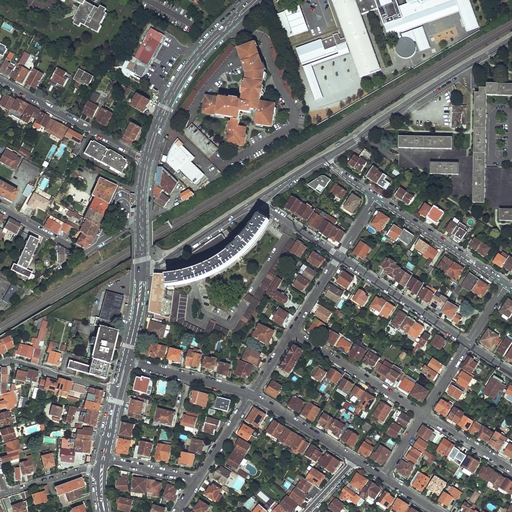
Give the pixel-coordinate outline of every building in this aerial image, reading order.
[(319,41),(306,46),(310,56),(345,43),(348,50),(356,73),(357,73),(359,77),(379,70),(377,66),(378,66),(354,0),(334,0),(335,1),(331,3),(333,7),(332,7),(343,38),(339,39),(335,34),(331,35),(332,37),(320,42),(319,41)] [(388,0),(379,0),(384,10),(386,10),(391,8),(392,8),(388,0)] [(419,13),(383,25),(388,37),(399,33),(401,39),(400,39),(400,40),(399,40),(398,41),(397,41),(397,42),(396,44),(395,45),(395,46),(395,47),(395,49),(395,50),(396,51),(396,53),(397,54),(398,55),(399,56),(400,57),(401,57),(402,58),(404,58),(405,58),(406,58),(408,58),(409,57),(411,57),(411,56),(412,55),(413,54),(414,53),(415,52),(415,51),(415,49),(416,48),(415,46),(415,44),(414,43),(414,42),(413,41),(412,40),(410,39),(409,38),(407,38),(406,38),(404,38),(402,38),(400,32),(469,9),(474,24),(487,19),(480,0),(470,4),(468,0),(455,0),(434,7),(434,6),(440,4),(440,2),(444,0),(429,0),(424,2),(423,2),(422,0),(408,0),(413,11),(418,9),(419,13)] [(82,24),(98,33),(102,27),(101,26),(107,15),(105,14),(107,10),(102,7),(100,10),(86,3),(84,6),(82,5),(75,20),(76,21),(74,25),(80,27),(82,24)] [(266,7),(260,13),(267,19),(269,16),(266,7)] [(285,12),(277,15),(285,38),(293,35),(294,36),(307,30),(298,7),(285,12)] [(391,8),(386,10),(389,20),(395,17),(391,8)] [(0,12),(1,20),(12,18),(12,16),(16,16),(15,10),(0,11),(0,12)] [(457,38),(457,28),(431,28),(431,38),(457,38)] [(154,30),(137,59),(149,66),(166,37),(154,30)] [(245,67),(246,67),(248,74),(246,89),(245,89),(243,102),(235,101),(206,96),(203,113),(233,118),(232,122),(230,122),(227,144),(244,146),(247,128),(239,126),(241,115),(242,112),(246,113),(251,113),(252,110),(259,111),(257,124),(272,127),(274,118),(272,118),(273,113),(275,113),(276,105),(261,102),(266,72),(260,58),(255,43),(239,49),(242,56),(241,56),(245,67)] [(322,95),(310,63),(338,54),(348,50),(345,43),(310,56),(298,60),(313,98),(322,95)] [(198,92),(235,48),(231,45),(195,89),(198,92)] [(310,56),(306,46),(294,50),(298,60),(310,56)] [(283,86),(287,84),(275,48),(271,49),(283,86)] [(3,60),(6,62),(11,52),(11,51),(9,49),(3,60)] [(19,62),(24,65),(30,54),(25,51),(19,62)] [(1,71),(10,76),(13,71),(8,68),(10,64),(8,63),(13,54),(11,52),(6,62),(1,71)] [(133,73),(142,78),(147,71),(137,66),(133,73)] [(59,84),(65,87),(69,79),(65,77),(67,74),(58,69),(51,83),(57,86),(59,84)] [(74,80),(88,87),(94,76),(80,69),(74,80)] [(13,78),(23,83),(27,75),(17,70),(13,78)] [(27,84),(37,89),(41,79),(36,76),(38,72),(34,70),(27,84)] [(298,102),(287,84),(284,86),(295,104),(298,102)] [(487,90),(487,93),(480,93),(475,93),(474,134),(472,202),(483,202),(484,202),(486,134),(487,104),(487,97),(511,97),(511,85),(487,85),(487,90)] [(182,110),(186,112),(198,92),(194,89),(182,110)] [(11,109),(15,100),(4,95),(0,103),(0,105),(9,111),(11,109)] [(132,106),(144,113),(150,101),(138,95),(132,106)] [(90,102),(96,105),(98,101),(92,97),(90,102)] [(9,111),(8,114),(11,116),(12,115),(20,119),(23,115),(22,115),(27,106),(17,100),(12,109),(11,109),(9,111)] [(84,113),(93,118),(99,107),(96,105),(90,102),(84,113)] [(23,115),(20,119),(24,122),(24,121),(28,122),(31,117),(36,119),(39,112),(28,106),(23,115)] [(453,106),(452,128),(466,128),(466,106),(453,106)] [(97,121),(107,126),(114,115),(103,109),(97,121)] [(34,122),(32,126),(39,129),(41,126),(44,128),(49,119),(40,113),(35,122),(34,122)] [(43,134),(47,136),(49,134),(50,134),(53,127),(55,128),(60,120),(53,117),(43,134)] [(116,138),(131,146),(134,140),(135,141),(141,129),(132,124),(124,140),(117,136),(116,138)] [(209,159),(218,149),(192,124),(183,134),(209,159)] [(78,145),(83,137),(68,129),(61,142),(64,143),(67,140),(78,145)] [(399,136),(399,148),(452,149),(452,137),(399,136)] [(179,140),(176,144),(180,148),(183,145),(184,145),(179,140)] [(117,175),(124,178),(126,175),(120,172),(126,161),(90,141),(85,152),(119,171),(117,175)] [(180,170),(195,185),(205,175),(192,162),(196,158),(188,150),(185,153),(180,148),(176,144),(173,149),(170,155),(168,160),(167,164),(176,173),(180,170)] [(6,148),(0,159),(0,161),(14,170),(20,160),(11,155),(13,152),(6,148)] [(32,154),(20,148),(18,152),(29,158),(32,154)] [(354,154),(349,163),(361,171),(372,154),(364,148),(359,156),(354,154)] [(41,173),(43,170),(24,159),(22,162),(38,171),(41,173)] [(38,171),(22,162),(19,168),(35,177),(38,171)] [(430,162),(430,169),(430,173),(450,174),(458,174),(458,163),(430,162)] [(367,175),(369,177),(369,178),(377,183),(383,174),(377,170),(378,169),(373,166),(367,175)] [(158,168),(156,186),(164,191),(171,195),(178,182),(163,168),(158,168)] [(383,174),(377,183),(386,189),(390,183),(384,179),(387,175),(384,173),(383,174)] [(309,185),(317,191),(320,186),(325,189),(331,180),(326,176),(325,176),(324,176),(323,176),(321,177),(309,185)] [(0,182),(0,196),(12,202),(17,192),(5,185),(6,184),(2,182),(2,183),(0,182)] [(108,204),(117,189),(116,188),(102,182),(94,197),(108,204)] [(331,192),(342,199),(347,192),(340,187),(336,184),(331,192)] [(28,198),(33,187),(28,185),(23,195),(28,198)] [(155,193),(154,197),(156,198),(155,198),(157,200),(155,202),(164,208),(170,200),(161,194),(164,191),(156,186),(155,193)] [(317,191),(322,194),(325,189),(320,186),(317,191)] [(400,188),(395,196),(402,200),(407,193),(400,188)] [(189,190),(181,195),(184,201),(195,195),(190,191),(189,190)] [(49,201),(34,193),(27,206),(35,210),(37,206),(45,210),(49,201)] [(407,193),(402,200),(409,205),(414,197),(407,193)] [(345,207),(354,213),(362,200),(353,195),(349,201),(346,199),(340,208),(343,210),(345,207)] [(108,204),(94,197),(93,198),(94,199),(90,210),(103,216),(108,205),(108,204)] [(293,197),(286,208),(296,214),(302,203),(303,204),(306,199),(302,197),(300,201),(293,197)] [(425,204),(419,212),(426,217),(434,206),(429,202),(427,205),(425,204)] [(304,204),(297,215),(301,218),(302,217),(308,221),(314,211),(304,204)] [(434,206),(426,217),(432,221),(433,220),(437,222),(443,212),(434,206)] [(511,209),(499,209),(499,221),(511,221),(511,209)] [(103,216),(90,210),(85,219),(98,227),(103,216)] [(309,224),(318,230),(324,220),(325,221),(328,217),(328,216),(328,215),(323,212),(320,216),(316,214),(314,217),(313,216),(310,221),(311,222),(309,224)] [(372,225),(381,231),(389,219),(380,213),(372,225)] [(85,219),(78,215),(76,218),(86,224),(82,229),(69,221),(67,223),(72,226),(75,228),(80,231),(92,238),(98,227),(85,219)] [(65,224),(51,216),(48,220),(60,226),(61,225),(64,227),(65,224)] [(168,275),(168,284),(171,284),(175,284),(189,282),(203,277),(206,276),(221,269),(237,258),(244,252),(252,244),(259,235),(263,231),(268,222),(260,217),(255,224),(252,229),(248,234),(246,236),(237,245),(227,253),(224,256),(214,262),(202,267),(198,269),(186,272),(174,274),(168,275)] [(326,221),(319,231),(323,234),(324,233),(329,236),(335,227),(338,222),(333,219),(333,220),(328,217),(325,221),(326,221)] [(455,217),(446,230),(452,233),(457,226),(456,225),(459,220),(455,217)] [(9,219),(0,235),(0,239),(1,240),(4,234),(5,235),(8,231),(15,235),(21,225),(9,219)] [(44,227),(59,235),(62,230),(68,234),(72,226),(67,223),(66,222),(65,224),(64,227),(61,225),(60,226),(48,220),(44,227)] [(457,226),(452,233),(461,240),(467,231),(457,225),(457,226)] [(388,235),(397,242),(399,240),(405,230),(402,228),(400,230),(394,226),(388,235)] [(336,228),(330,238),(338,244),(339,242),(340,243),(346,234),(336,228)] [(20,230),(17,237),(26,242),(16,265),(13,264),(10,270),(29,279),(26,285),(28,286),(36,280),(35,277),(35,276),(31,274),(32,272),(26,269),(38,241),(34,239),(34,238),(20,230)] [(399,240),(408,246),(414,236),(405,230),(399,240)] [(92,238),(80,231),(77,237),(79,238),(76,244),(84,248),(89,245),(93,239),(92,238)] [(191,253),(194,258),(202,255),(213,249),(216,247),(226,240),(222,234),(191,253)] [(251,304),(233,333),(239,337),(252,315),(255,310),(263,297),(270,286),(276,276),(283,264),(296,242),(290,238),(253,297),(249,294),(244,299),(251,304)] [(467,244),(476,251),(481,243),(475,238),(473,240),(471,238),(467,244)] [(298,241),(292,251),(301,257),(307,248),(306,247),(306,246),(298,241)] [(417,249),(425,254),(430,246),(422,241),(417,249)] [(354,253),(364,260),(371,249),(361,243),(354,253)] [(481,243),(476,251),(484,256),(489,248),(481,243)] [(71,252),(58,246),(59,265),(71,257),(72,257),(71,252)] [(430,266),(439,253),(430,246),(425,254),(424,256),(430,260),(427,264),(430,266)] [(408,260),(412,263),(414,259),(410,256),(412,253),(409,251),(404,257),(406,259),(408,260)] [(314,252),(308,261),(318,268),(319,266),(321,267),(326,259),(314,252)] [(493,261),(502,267),(502,266),(506,260),(498,254),(493,261)] [(502,266),(511,272),(511,271),(511,258),(509,256),(506,260),(502,266)] [(446,257),(439,267),(448,274),(455,263),(446,257)] [(387,258),(381,267),(386,271),(389,273),(388,275),(388,276),(388,277),(388,278),(389,279),(390,280),(391,280),(392,280),(393,280),(394,279),(400,269),(395,266),(396,264),(387,258)] [(447,274),(457,280),(464,269),(455,263),(448,274),(447,274)] [(43,276),(39,266),(35,276),(35,277),(36,280),(43,276)] [(309,268),(304,276),(312,281),(317,273),(309,268)] [(337,282),(347,289),(354,279),(343,271),(337,280),(338,281),(337,282)] [(395,281),(405,287),(411,277),(402,271),(395,281)] [(155,314),(154,319),(162,321),(176,325),(181,294),(181,291),(166,290),(166,275),(155,274),(150,313),(155,314)] [(465,288),(471,292),(472,291),(479,280),(480,280),(471,274),(464,285),(466,286),(465,288)] [(276,276),(270,286),(273,287),(268,295),(284,304),(285,304),(286,304),(287,303),(288,302),(288,301),(288,300),(288,299),(290,298),(285,295),(284,296),(277,291),(283,281),(276,276)] [(301,276),(294,286),(304,292),(311,283),(301,276)] [(407,289),(416,295),(423,285),(414,279),(407,289)] [(472,291),(481,296),(485,290),(487,291),(489,287),(479,280),(472,291)] [(326,296),(337,303),(343,294),(329,284),(327,288),(330,290),(326,296)] [(12,285),(2,301),(7,304),(17,288),(12,285)] [(460,296),(461,297),(462,294),(460,293),(462,289),(458,286),(454,292),(460,296)] [(419,297),(429,304),(435,295),(425,288),(419,297)] [(115,294),(106,291),(99,318),(115,322),(117,323),(118,318),(124,296),(115,294)] [(354,300),(363,307),(370,297),(360,291),(356,297),(354,295),(352,298),(354,300)] [(449,300),(437,293),(429,305),(434,308),(435,306),(439,308),(440,306),(444,308),(449,300)] [(181,294),(176,325),(210,340),(212,331),(227,337),(229,331),(209,322),(204,332),(184,321),(187,295),(181,294)] [(255,310),(258,312),(266,298),(263,297),(255,310)] [(371,306),(381,313),(387,303),(383,300),(382,302),(377,298),(371,306)] [(511,301),(509,299),(501,311),(510,318),(511,315),(511,301)] [(453,319),(459,323),(461,321),(461,322),(463,318),(457,314),(460,309),(448,302),(443,311),(449,315),(448,316),(448,317),(448,318),(448,319),(449,319),(450,320),(451,320),(453,320),(453,319)] [(316,316),(326,322),(332,313),(317,303),(314,308),(319,311),(316,316)] [(380,314),(387,319),(395,308),(387,303),(381,313),(380,314)] [(276,317),(273,321),(282,326),(289,315),(281,309),(278,313),(276,312),(274,316),(276,317)] [(392,324),(399,329),(408,317),(400,312),(392,324)] [(317,333),(320,335),(327,325),(309,315),(307,319),(314,323),(308,332),(313,335),(314,333),(316,335),(317,333)] [(113,330),(115,322),(99,318),(96,317),(94,324),(100,326),(113,330)] [(401,329),(409,334),(417,323),(408,317),(401,329)] [(151,322),(148,334),(163,338),(166,326),(161,325),(162,321),(154,319),(153,323),(151,322)] [(48,323),(42,321),(37,341),(36,344),(32,358),(31,363),(37,364),(41,350),(39,350),(40,346),(39,345),(40,341),(44,341),(44,340),(47,331),(47,328),(48,323)] [(409,334),(417,339),(424,328),(417,323),(409,334)] [(261,326),(255,338),(269,345),(275,332),(270,330),(271,327),(264,324),(262,326),(261,326)] [(113,330),(100,326),(98,332),(116,337),(118,331),(113,330)] [(489,330),(481,341),(486,344),(487,343),(493,347),(499,336),(489,330)] [(325,340),(334,346),(334,345),(336,346),(344,335),(339,333),(338,336),(330,331),(325,340)] [(116,337),(98,332),(91,359),(92,359),(109,364),(116,337)] [(413,351),(415,353),(420,345),(423,347),(430,337),(426,334),(419,344),(418,343),(418,344),(416,347),(413,351)] [(431,344),(440,350),(445,341),(437,336),(431,344)] [(1,353),(13,347),(8,337),(0,341),(0,351),(0,352),(1,353)] [(511,342),(507,339),(498,353),(504,356),(511,344),(511,342)] [(338,347),(347,353),(352,344),(345,340),(344,342),(342,340),(338,347)] [(365,351),(367,349),(361,345),(362,343),(358,340),(355,345),(356,345),(350,355),(353,356),(352,357),(356,360),(356,359),(360,361),(366,351),(365,351)] [(57,343),(50,341),(47,351),(50,352),(48,362),(58,365),(61,354),(55,352),(51,351),(52,347),(56,348),(57,343)] [(17,354),(32,358),(36,344),(34,343),(32,347),(19,344),(17,354)] [(167,348),(153,344),(152,349),(153,349),(152,354),(152,355),(152,356),(152,357),(153,357),(154,357),(155,357),(156,357),(157,356),(164,358),(167,348)] [(294,346),(288,357),(297,363),(304,352),(294,346)] [(171,349),(168,360),(173,361),(175,361),(175,362),(175,363),(176,363),(177,364),(178,363),(179,363),(179,362),(182,363),(183,359),(181,358),(182,352),(171,349)] [(189,350),(185,365),(195,368),(195,366),(199,367),(202,356),(198,355),(199,351),(195,350),(194,352),(189,350)] [(252,351),(247,361),(256,365),(256,367),(261,369),(265,363),(258,360),(261,355),(252,351)] [(404,360),(407,353),(402,351),(399,357),(404,360)] [(369,364),(374,367),(380,358),(370,352),(363,362),(368,365),(369,364)] [(207,356),(204,368),(209,369),(209,370),(209,371),(210,371),(211,372),(212,372),(213,371),(214,371),(214,370),(217,371),(218,363),(216,362),(217,359),(207,356)] [(288,357),(280,369),(290,374),(297,363),(288,357)] [(469,357),(462,369),(468,373),(467,375),(469,376),(471,374),(479,362),(478,361),(477,362),(469,357)] [(105,378),(109,364),(92,359),(90,367),(69,361),(67,368),(105,378)] [(429,367),(438,373),(443,366),(434,359),(429,367)] [(379,371),(387,376),(393,366),(385,361),(383,364),(379,371)] [(241,362),(236,375),(248,380),(252,372),(258,374),(261,369),(256,367),(254,366),(253,367),(241,362)] [(376,372),(386,378),(387,376),(379,371),(383,364),(382,363),(376,372)] [(221,364),(219,374),(230,377),(231,372),(229,371),(231,366),(221,364)] [(322,367),(318,365),(311,376),(322,383),(328,374),(321,369),(322,367)] [(404,372),(394,366),(386,378),(395,383),(396,381),(399,383),(400,381),(403,376),(402,375),(404,372)] [(16,380),(25,382),(26,380),(27,372),(18,370),(16,380)] [(36,382),(38,373),(28,370),(27,372),(26,380),(36,382)] [(332,370),(326,379),(335,385),(341,376),(343,377),(346,373),(340,370),(338,373),(332,370)] [(426,376),(433,381),(438,374),(431,370),(430,371),(429,370),(427,372),(425,374),(427,375),(426,376)] [(461,378),(458,383),(466,388),(466,389),(469,391),(470,388),(468,387),(472,379),(463,372),(460,377),(461,378)] [(344,381),(338,390),(347,396),(353,385),(348,381),(351,376),(346,373),(343,377),(341,380),(344,381)] [(494,376),(484,392),(493,398),(498,389),(502,391),(505,387),(501,384),(503,381),(494,376)] [(138,382),(135,391),(148,394),(152,379),(144,377),(143,379),(138,377),(137,382),(138,382)] [(45,388),(54,391),(57,381),(48,378),(46,381),(41,380),(39,386),(38,389),(44,390),(45,388)] [(58,395),(61,396),(65,380),(58,378),(57,381),(54,391),(54,392),(57,393),(58,389),(60,390),(58,395)] [(397,386),(409,393),(414,385),(405,379),(403,382),(400,381),(399,383),(397,386)] [(65,391),(69,392),(69,391),(72,382),(65,380),(61,396),(64,397),(65,391)] [(268,391),(267,393),(276,398),(282,388),(273,383),(270,388),(268,387),(266,390),(268,391)] [(84,389),(85,386),(81,385),(79,392),(86,394),(88,393),(102,397),(104,391),(90,387),(89,391),(86,390),(86,389),(84,389)] [(411,395),(420,401),(423,397),(425,398),(429,392),(418,385),(411,395)] [(450,391),(448,395),(457,400),(460,402),(461,401),(458,399),(462,392),(452,386),(449,391),(450,391)] [(357,387),(352,394),(361,400),(365,393),(357,387)] [(16,399),(13,391),(12,392),(6,393),(3,394),(1,395),(0,395),(0,399),(4,398),(5,401),(0,402),(0,408),(7,407),(8,409),(14,407),(13,404),(15,404),(14,399),(16,399)] [(74,392),(69,391),(69,392),(68,397),(81,400),(82,396),(73,393),(74,392)] [(194,391),(191,403),(205,407),(209,395),(194,391)] [(102,397),(88,393),(86,401),(100,404),(102,397)] [(367,394),(356,412),(359,414),(364,405),(370,409),(376,399),(367,394)] [(296,395),(289,407),(299,413),(305,403),(299,399),(300,397),(299,397),(300,396),(298,395),(298,396),(296,395)] [(330,397),(329,399),(342,408),(346,403),(346,402),(342,400),(340,403),(330,397)] [(18,408),(26,406),(27,400),(20,398),(18,408)] [(130,412),(129,417),(142,420),(148,400),(140,398),(139,401),(133,400),(129,412),(130,412)] [(218,398),(215,409),(228,412),(231,401),(218,398)] [(437,404),(434,409),(445,416),(452,405),(449,403),(448,404),(442,400),(439,405),(437,404)] [(85,407),(99,412),(100,404),(86,401),(85,407)] [(309,403),(302,415),(306,418),(307,416),(314,420),(320,410),(309,403)] [(382,403),(374,416),(383,422),(391,409),(382,403)] [(63,408),(53,405),(50,415),(54,416),(53,420),(60,421),(63,408)] [(95,425),(99,412),(85,407),(83,407),(83,409),(82,412),(80,421),(95,425)] [(455,408),(449,417),(454,420),(453,422),(458,424),(464,414),(455,408)] [(75,410),(69,409),(66,421),(71,423),(75,410)] [(247,421),(258,428),(265,415),(255,409),(247,421)] [(159,410),(156,422),(172,426),(174,413),(159,410)] [(397,410),(391,419),(394,421),(400,412),(397,410)] [(9,411),(0,414),(0,421),(1,426),(13,423),(9,411)] [(184,415),(181,425),(193,428),(197,415),(188,413),(187,416),(184,415)] [(403,413),(397,422),(406,427),(412,418),(403,413)] [(208,414),(204,432),(211,434),(211,435),(214,435),(216,427),(219,427),(220,422),(214,420),(215,416),(208,414)] [(325,414),(319,422),(324,425),(323,427),(327,430),(334,420),(325,414)] [(465,416),(459,425),(467,431),(473,422),(465,416)] [(335,421),(330,429),(336,433),(334,435),(339,438),(346,427),(341,423),(341,422),(335,419),(334,421),(335,421)] [(268,432),(277,438),(283,429),(278,425),(279,424),(274,421),(268,432)] [(365,422),(361,427),(368,432),(372,426),(365,422)] [(124,423),(121,435),(132,437),(134,426),(124,423)] [(393,423),(387,434),(396,439),(402,429),(393,423)] [(475,423),(469,432),(472,434),(475,430),(478,432),(481,427),(475,423)] [(239,435),(248,441),(254,431),(245,425),(239,435)] [(432,441),(435,436),(433,434),(433,432),(423,426),(418,435),(424,439),(428,441),(427,442),(430,443),(430,442),(431,441),(432,441)] [(13,427),(1,430),(4,442),(16,438),(13,427)] [(351,427),(343,440),(347,443),(346,444),(352,447),(352,446),(353,447),(359,437),(352,433),(354,429),(351,427)] [(75,439),(91,441),(92,432),(93,428),(81,428),(78,428),(74,428),(68,428),(67,435),(75,436),(75,439)] [(484,428),(478,437),(486,443),(487,442),(488,442),(493,434),(484,428)] [(280,440),(291,447),(297,437),(290,433),(292,432),(287,429),(280,440)] [(497,433),(489,444),(499,451),(506,439),(497,433)] [(292,447),(303,454),(309,445),(307,444),(308,442),(299,436),(292,447)] [(90,454),(91,441),(75,439),(67,438),(63,438),(61,458),(62,458),(62,462),(74,463),(75,452),(90,454)] [(119,445),(118,452),(128,454),(131,441),(118,438),(117,444),(119,445)] [(429,458),(431,459),(433,456),(425,450),(428,444),(419,439),(414,447),(423,452),(422,453),(424,454),(429,458)] [(437,450),(442,453),(444,451),(447,452),(452,443),(447,440),(446,441),(443,439),(439,446),(437,449),(437,450)] [(511,441),(508,439),(503,448),(506,450),(504,454),(511,458),(511,445),(510,444),(511,441)] [(18,440),(5,444),(8,455),(16,453),(21,452),(18,440)] [(193,440),(190,451),(202,454),(204,446),(203,445),(204,442),(193,440)] [(136,448),(134,458),(138,459),(139,457),(147,459),(147,456),(150,457),(153,444),(142,441),(141,449),(136,448)] [(235,451),(245,457),(251,446),(242,441),(235,451)] [(365,443),(360,451),(369,457),(374,448),(370,446),(365,443)] [(160,444),(157,459),(167,461),(167,460),(169,460),(172,447),(160,444)] [(306,455),(316,462),(319,458),(322,454),(321,453),(322,452),(317,448),(313,445),(306,455)] [(376,451),(371,458),(382,465),(385,460),(386,461),(392,453),(381,446),(377,452),(376,451)] [(407,459),(416,465),(418,462),(416,461),(422,453),(411,446),(409,449),(411,451),(407,459)] [(3,462),(17,458),(16,453),(8,455),(1,457),(3,462)] [(181,459),(180,464),(186,465),(186,464),(193,465),(196,455),(184,453),(183,459),(181,459)] [(228,464),(238,469),(244,459),(234,453),(228,464)] [(52,454),(42,457),(45,468),(54,466),(52,454)] [(324,457),(319,464),(333,473),(334,473),(335,474),(341,464),(340,464),(341,462),(328,454),(325,458),(324,457)] [(464,467),(474,473),(480,463),(470,457),(464,467)] [(398,471),(408,478),(415,467),(403,459),(401,462),(403,463),(398,471)] [(31,461),(20,464),(23,475),(28,473),(28,472),(34,470),(31,461)] [(484,467),(478,476),(488,482),(494,472),(486,467),(485,468),(484,467)] [(214,478),(225,485),(229,478),(229,477),(231,474),(221,468),(219,471),(214,478)] [(308,479),(318,486),(319,485),(320,486),(326,477),(314,469),(308,479)] [(246,479),(249,473),(239,470),(237,475),(246,479)] [(116,481),(118,491),(128,490),(127,472),(121,471),(121,478),(118,479),(119,481),(116,481)] [(490,481),(499,487),(503,481),(504,482),(508,475),(504,473),(500,480),(499,479),(501,476),(495,473),(490,481)] [(411,484),(422,491),(430,479),(421,474),(417,479),(415,478),(411,484)] [(361,490),(367,480),(363,477),(362,478),(361,477),(359,478),(356,476),(351,484),(349,483),(347,487),(357,495),(358,496),(362,491),(361,490)] [(436,477),(428,489),(434,493),(435,491),(440,494),(447,484),(436,477)] [(56,488),(59,496),(68,492),(77,489),(84,487),(82,478),(56,488)] [(134,478),(132,492),(145,494),(146,480),(134,478)] [(297,488),(306,493),(309,489),(310,490),(314,484),(304,478),(297,488)] [(502,488),(511,493),(511,481),(507,479),(502,488)] [(149,480),(148,492),(154,493),(154,496),(160,496),(162,484),(160,483),(160,482),(149,480)] [(364,492),(375,499),(381,490),(375,486),(375,485),(371,482),(364,492)] [(46,495),(49,494),(48,485),(43,486),(45,492),(32,495),(36,505),(48,501),(46,495)] [(169,485),(164,497),(176,501),(180,492),(178,491),(179,488),(169,485)] [(206,494),(214,500),(221,490),(214,485),(213,488),(211,487),(206,494)] [(291,497),(302,505),(305,500),(304,499),(307,494),(306,493),(297,488),(291,497)] [(334,495),(340,500),(342,498),(346,501),(347,500),(346,499),(347,498),(349,499),(349,498),(357,504),(361,498),(358,496),(357,495),(357,496),(346,488),(343,492),(344,492),(342,496),(337,492),(334,495)] [(440,501),(449,506),(454,498),(458,501),(461,497),(463,494),(454,488),(449,495),(445,493),(440,501)] [(80,498),(77,489),(68,492),(72,501),(80,498)] [(26,511),(25,508),(27,508),(26,500),(24,492),(20,493),(24,502),(12,507),(13,511),(26,511)] [(381,503),(388,509),(394,500),(393,499),(394,498),(386,492),(378,503),(379,505),(381,503)] [(464,511),(469,511),(471,510),(472,508),(474,505),(480,496),(481,495),(478,493),(472,503),(469,501),(467,505),(466,504),(463,508),(465,510),(464,511)] [(111,496),(112,501),(120,504),(119,509),(130,511),(133,501),(111,496)] [(281,505),(289,511),(292,511),(299,504),(288,496),(285,499),(284,498),(283,500),(284,501),(281,505)] [(331,509),(334,511),(341,511),(345,507),(336,499),(333,503),(334,504),(331,509)] [(392,509),(397,511),(402,511),(407,505),(398,499),(392,509)] [(242,506),(244,508),(250,502),(248,500),(244,504),(242,506)] [(193,509),(196,511),(206,511),(210,507),(201,501),(197,507),(195,506),(193,509)]
